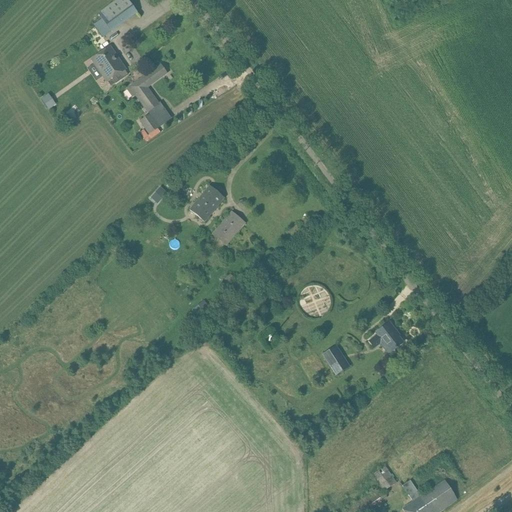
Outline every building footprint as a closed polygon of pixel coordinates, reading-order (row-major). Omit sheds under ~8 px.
[(127,0),(116,0),(116,1),(98,14),(102,19),(94,25),(103,37),(137,13),(127,0)] [(125,70),(110,47),(91,60),(106,83),(125,70)] [(167,74),(160,65),(126,90),(132,98),(135,96),(147,113),(159,105),(147,88),(167,74)] [(128,75),(125,70),(113,78),(117,83),(128,75)] [(46,110),(54,105),(48,93),(40,98),(46,110)] [(149,114),(139,122),(149,135),(160,128),(149,114)] [(167,194),(160,187),(150,198),(157,205),(167,194)] [(207,188),(201,196),(187,213),(202,225),(222,200),(207,188)] [(245,224),(231,213),(213,235),(226,246),(245,224)] [(283,236),(263,214),(254,222),(274,244),(283,236)] [(156,246),(167,236),(162,231),(151,241),(156,246)] [(203,302),(192,310),(196,315),(207,306),(203,302)] [(193,331),(191,328),(187,322),(179,328),(184,335),(185,337),(193,331)] [(397,334),(389,323),(376,333),(378,335),(369,342),(374,348),(383,341),(391,352),(402,343),(396,334),(397,334)] [(336,346),(322,355),(335,376),(349,367),(336,346)] [(396,483),(384,467),(371,476),(379,488),(344,511),(364,511),(381,501),(382,501),(387,498),(383,492),(396,483)] [(410,480),(402,485),(413,502),(402,509),(403,511),(438,511),(457,500),(444,481),(420,496),(410,480)]
